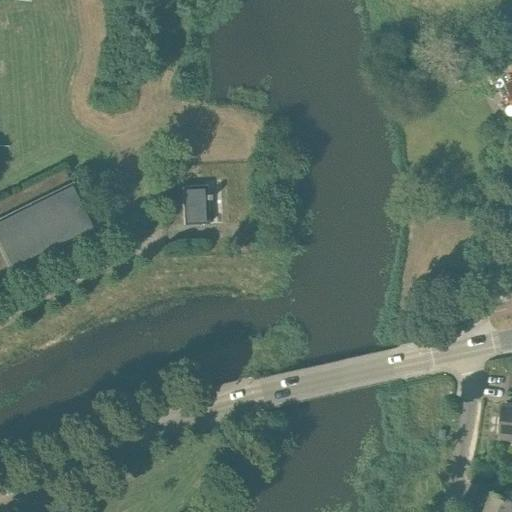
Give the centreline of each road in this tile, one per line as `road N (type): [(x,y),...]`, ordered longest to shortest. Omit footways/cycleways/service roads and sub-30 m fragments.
road 1 (unclassified): [(0,511),(90,452),(196,411),(466,350)]
road 2 (residential): [(446,511),(469,423),(466,350)]
